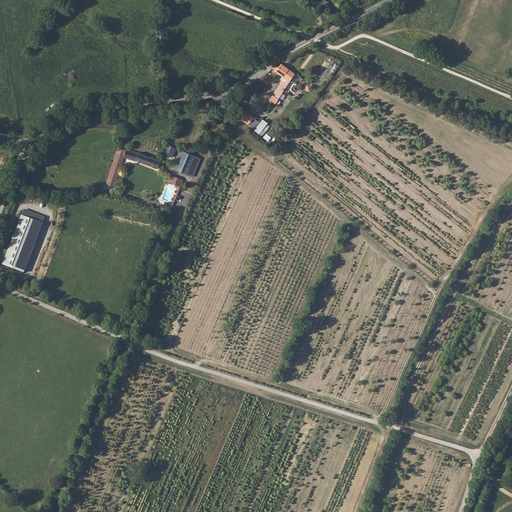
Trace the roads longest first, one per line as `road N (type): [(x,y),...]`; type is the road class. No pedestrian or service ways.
road 1 (track): [(0,287),(141,348),(475,453)]
road 2 (residential): [(387,0),(279,54),(245,84),(85,110),(29,137)]
road 3 (track): [(51,511),(126,342)]
